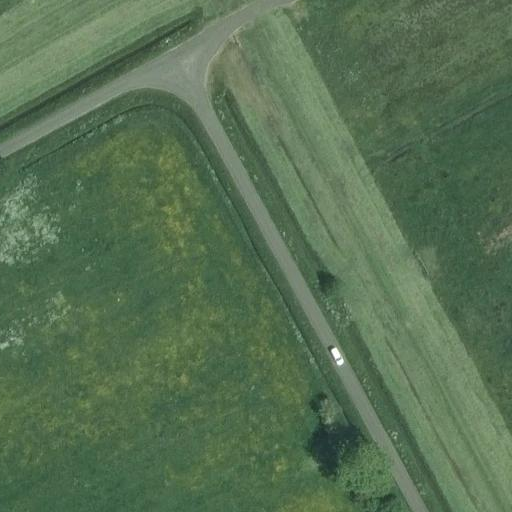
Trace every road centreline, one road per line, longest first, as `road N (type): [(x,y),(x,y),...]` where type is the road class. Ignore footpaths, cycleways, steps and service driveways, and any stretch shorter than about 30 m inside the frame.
road 1 (track): [(511,505),(249,12),(235,0)]
road 2 (unclassified): [(419,511),(175,56)]
road 3 (unclassified): [(0,151),(175,56)]
road 4 (track): [(108,0),(0,61)]
